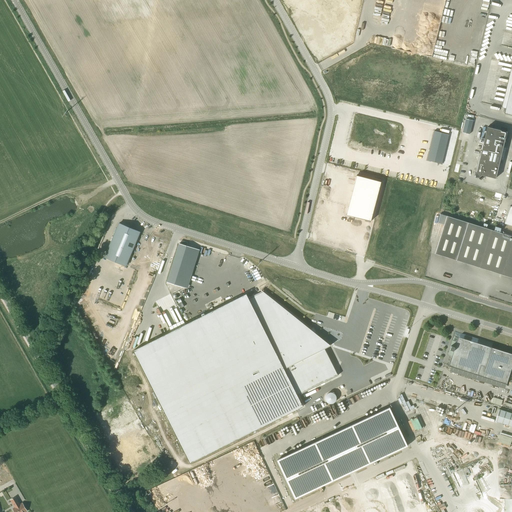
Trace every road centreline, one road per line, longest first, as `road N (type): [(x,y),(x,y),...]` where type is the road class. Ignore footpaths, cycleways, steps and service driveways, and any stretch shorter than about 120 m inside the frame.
road 1 (unclassified): [(295,265),(140,215),(15,0)]
road 2 (unclassified): [(274,0),(331,109),(295,265)]
road 3 (unclassified): [(128,511),(0,288)]
